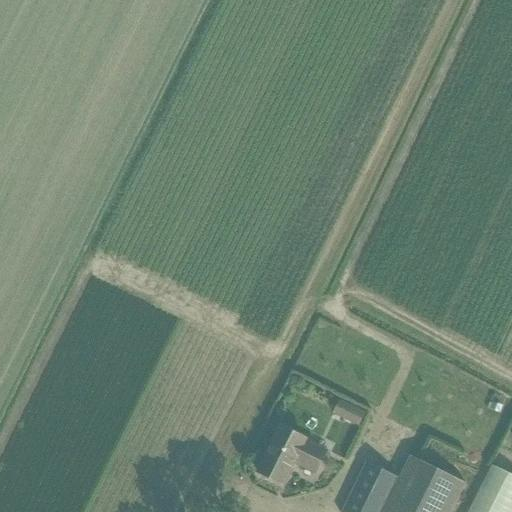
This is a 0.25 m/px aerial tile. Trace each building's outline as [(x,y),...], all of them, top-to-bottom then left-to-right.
[(351,406),(345,420),(358,426),(364,412),(351,406)] [(326,450),(305,440),(281,428),(258,473),(283,485),(292,467),(293,465),(314,475),(326,450)] [(341,511),(451,511),(466,484),(410,456),(398,479),(366,463),(341,511)] [(511,511),(511,472),(500,467),(481,511),(511,511)] [(132,511),(133,506),(87,497),(83,511),(132,511)]
